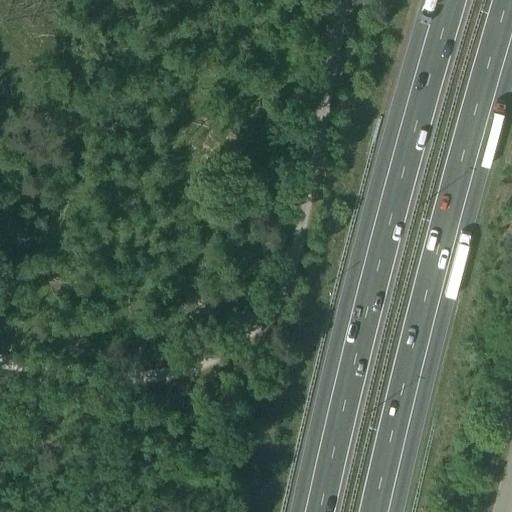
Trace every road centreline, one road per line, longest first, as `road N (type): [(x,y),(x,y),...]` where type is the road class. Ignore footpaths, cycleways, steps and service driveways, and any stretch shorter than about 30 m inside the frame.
road 1 (track): [(0,365),(98,378),(176,374),(236,344),(261,321),(298,243),(341,0)]
road 2 (motorway): [(443,0),(312,511)]
road 3 (motorway): [(378,511),(471,134),(511,6)]
